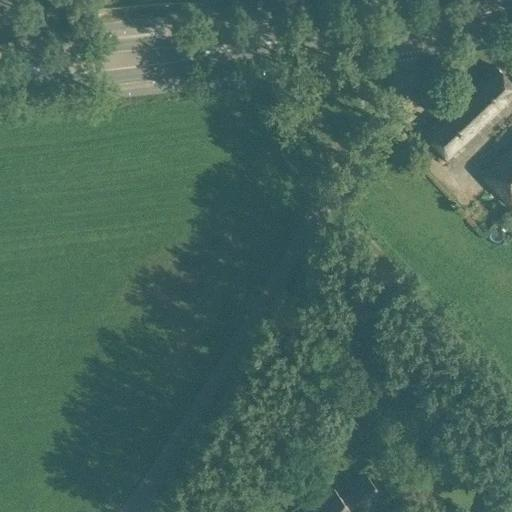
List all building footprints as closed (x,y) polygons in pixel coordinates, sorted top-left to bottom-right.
[(425,133),(443,153),(453,164),(491,130),(488,126),(511,104),(511,83),(495,66),(425,133)] [(511,153),(486,178),(511,204),(511,153)] [(347,488),(364,509),(382,495),(366,474),(347,488)] [(353,511),(334,487),(301,511),(353,511)] [(511,511),(511,500),(498,511),(511,511)]
